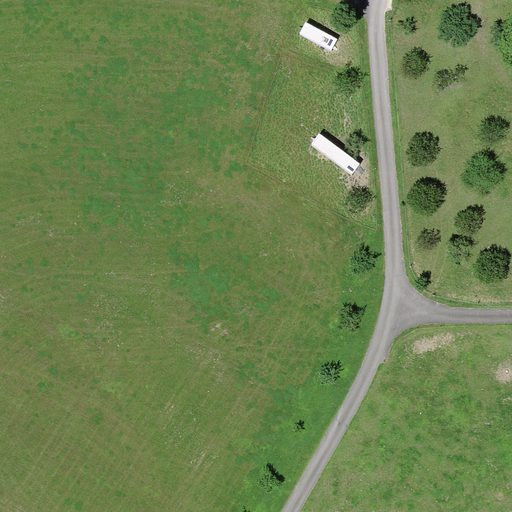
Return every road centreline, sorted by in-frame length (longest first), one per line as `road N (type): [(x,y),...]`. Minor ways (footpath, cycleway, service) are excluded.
road 1 (unclassified): [(394,309),(375,0)]
road 2 (unclassified): [(296,511),(365,386),(394,309)]
